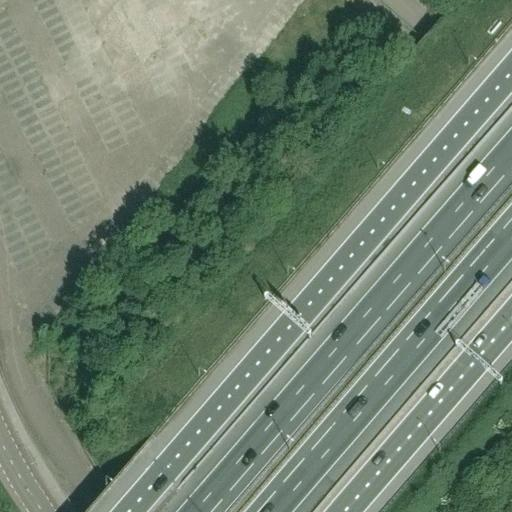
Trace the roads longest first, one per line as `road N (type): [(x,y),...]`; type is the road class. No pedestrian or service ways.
road 1 (motorway): [(511,72),(129,511)]
road 2 (motorway): [(511,146),(195,511)]
road 3 (motorway): [(276,511),(511,241)]
road 4 (motorway): [(344,511),(511,319)]
road 5 (unclassified): [(511,101),(404,0)]
